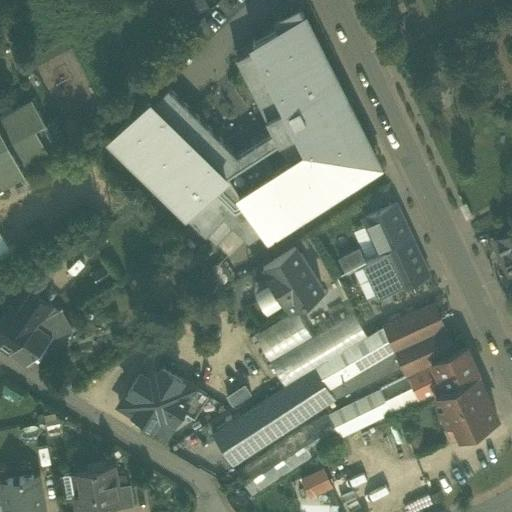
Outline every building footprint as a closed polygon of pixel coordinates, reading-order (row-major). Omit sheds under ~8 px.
[(170,0),(180,19),(209,6),(205,0),(170,0)] [(264,153),(233,173),(262,228),(267,234),(378,163),(299,5),(274,17),(278,26),(253,39),(256,45),(297,132),(281,142),(293,161),(276,171),(264,153)] [(168,85),(153,101),(233,173),(264,153),(281,142),(297,132),(256,45),(237,55),(274,129),(273,130),(238,152),(239,152),(238,153),(168,85)] [(110,137),(189,214),(233,173),(153,101),(149,96),(110,137)] [(0,176),(22,164),(48,150),(47,148),(36,127),(46,122),(32,97),(21,103),(21,104),(0,115),(0,176)] [(36,127),(47,148),(57,143),(46,122),(36,127)] [(0,183),(25,170),(22,164),(0,176),(0,183)] [(189,214),(206,230),(224,212),(235,222),(246,233),(249,236),(262,228),(233,173),(189,214)] [(367,223),(380,251),(413,236),(397,201),(364,216),(367,223)] [(218,240),(235,222),(224,212),(206,230),(217,241),(218,240)] [(229,251),(246,233),(235,222),(218,240),(229,251)] [(380,251),(367,223),(354,229),(367,258),(380,251)] [(511,230),(493,239),(509,273),(511,271),(511,230)] [(0,233),(0,253),(10,247),(0,233)] [(100,248),(91,235),(79,243),(88,256),(100,248)] [(428,270),(413,236),(380,251),(395,283),(396,285),(428,270)] [(304,238),(295,244),(300,251),(308,245),(304,238)] [(263,263),(269,273),(285,297),(291,307),(323,287),(300,251),(295,244),(295,243),(263,263)] [(365,259),(358,245),(337,256),(344,270),(365,259)] [(380,289),(380,290),(395,283),(380,251),(367,258),(365,259),(367,262),(380,289)] [(380,289),(367,262),(354,269),(366,295),(380,289)] [(105,264),(90,273),(98,285),(113,276),(105,264)] [(268,307),(285,297),(269,273),(253,283),(268,307)] [(0,343),(10,351),(10,350),(35,322),(59,308),(31,289),(17,309),(9,303),(0,316),(0,343)] [(435,301),(424,306),(446,354),(457,349),(435,301)] [(394,320),(416,368),(432,361),(431,360),(446,354),(424,306),(394,320)] [(59,308),(35,322),(53,334),(72,326),(62,308),(63,308),(62,307),(59,308)] [(384,325),(402,364),(407,374),(412,372),(416,369),(416,368),(394,320),(384,325)] [(27,362),(53,334),(35,322),(10,350),(27,362)] [(384,325),(315,366),(336,398),(402,364),(384,325)] [(431,360),(432,361),(444,387),(478,373),(480,372),(468,344),(457,349),(446,354),(431,360)] [(149,357),(120,404),(167,434),(182,409),(195,416),(208,394),(149,357)] [(435,391),(444,387),(432,361),(416,368),(416,369),(412,372),(423,397),(435,391)] [(233,464),(336,398),(315,366),(212,432),(233,464)] [(386,399),(392,411),(423,397),(412,372),(407,374),(413,386),(386,399)] [(494,409),(478,373),(444,387),(435,391),(449,421),(454,419),(459,432),(497,415),(494,409)] [(245,382),(226,394),(233,405),(251,393),(245,382)] [(380,387),(328,413),(342,436),(357,429),(392,412),(392,411),(386,399),(380,387)] [(317,452),(342,436),(328,413),(326,411),(236,470),(252,494),(317,452)] [(450,436),(459,432),(454,419),(449,421),(445,423),(450,436)] [(75,493),(78,510),(120,503),(121,502),(118,484),(114,462),(77,468),(81,492),(75,493)] [(324,466),(301,477),(310,497),(333,486),(324,466)] [(67,494),(75,493),(81,492),(77,468),(70,469),(71,471),(63,472),(67,494)] [(44,511),(38,473),(1,479),(6,511),(44,511)] [(120,503),(120,507),(135,504),(131,482),(118,484),(121,502),(120,503)]
